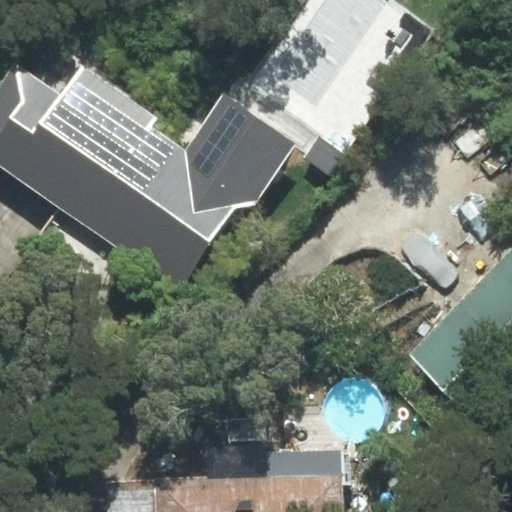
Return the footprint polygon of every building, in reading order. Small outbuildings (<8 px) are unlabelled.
[(394,0),(311,0),(250,85),(346,154),(436,30),(394,0)] [(0,80),(0,169),(179,289),(235,207),(256,203),(296,143),(223,94),(186,148),(153,126),(159,116),(81,64),(62,93),(14,60),(0,80)] [(511,250),(408,355),(469,415),(511,372),(511,250)] [(341,511),(340,478),(155,485),(156,511),(341,511)] [(107,511),(156,511),(155,485),(106,487),(107,511)]
